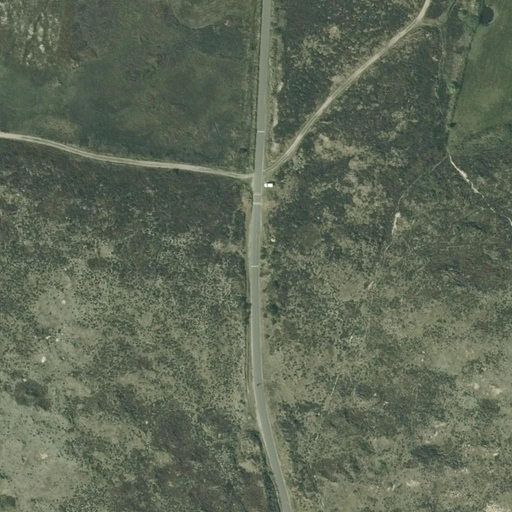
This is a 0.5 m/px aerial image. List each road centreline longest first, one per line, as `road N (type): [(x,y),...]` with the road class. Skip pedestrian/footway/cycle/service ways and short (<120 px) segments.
road 1 (unclassified): [(286,511),(255,364),(266,0)]
road 2 (unknown): [(0,136),(108,161),(271,171),(334,94),(419,19),(428,0)]
